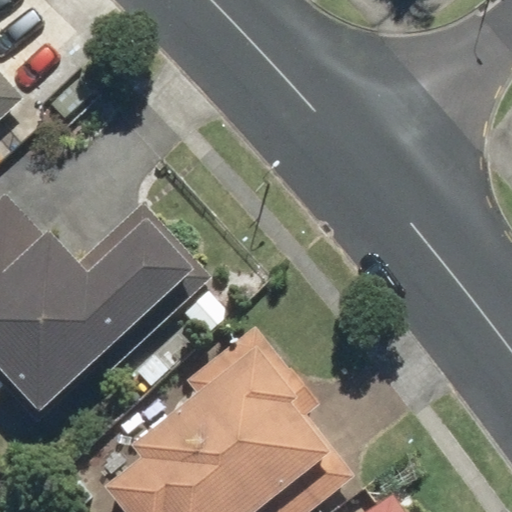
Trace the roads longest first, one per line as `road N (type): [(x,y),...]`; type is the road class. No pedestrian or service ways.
road 1 (tertiary): [(362,152),(511,343)]
road 2 (tertiary): [(207,0),(362,152)]
road 3 (residential): [(362,152),(511,25)]
